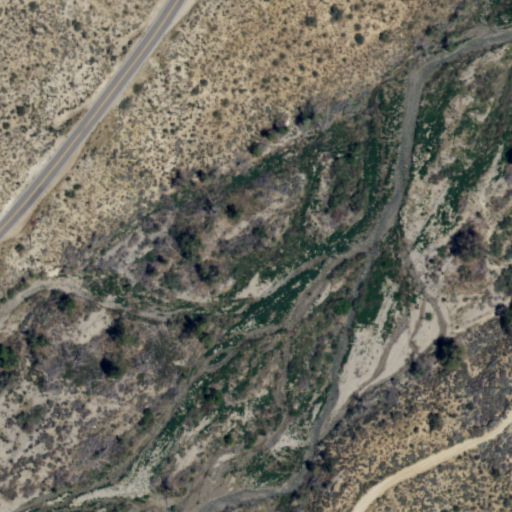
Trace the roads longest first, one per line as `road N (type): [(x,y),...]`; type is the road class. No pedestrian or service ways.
road 1 (secondary): [(0,230),(179,0)]
road 2 (residential): [(362,511),(390,486),(491,437),(511,418)]
